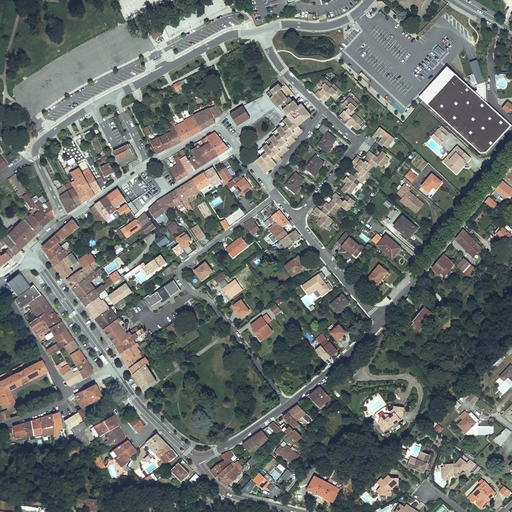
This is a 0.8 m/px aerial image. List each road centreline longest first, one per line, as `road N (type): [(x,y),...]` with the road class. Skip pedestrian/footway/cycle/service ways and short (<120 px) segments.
road 1 (residential): [(288,405),(212,303),(180,276),(274,192)]
road 2 (tertiary): [(380,321),(511,156)]
road 3 (residential): [(113,94),(33,150),(66,220)]
road 4 (residential): [(113,94),(225,35),(261,31)]
road 5 (residential): [(296,219),(355,142),(325,109)]
road 6 (tertiary): [(112,367),(32,257)]
road 7 (residential): [(0,280),(66,395)]
road 8 (residential): [(380,321),(296,219)]
road 9 (tertiary): [(288,405),(380,321)]
road 10 (tertiary): [(196,458),(140,407),(112,367)]
